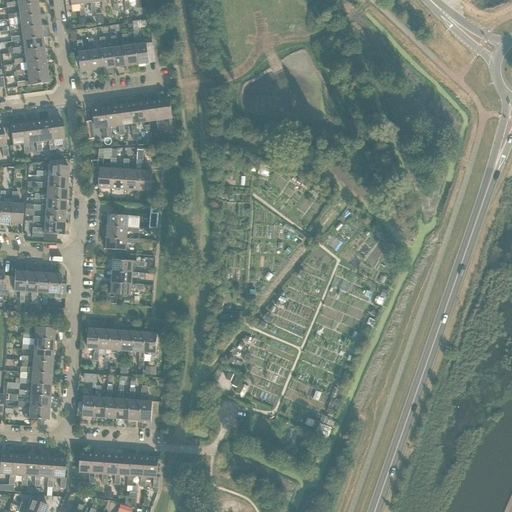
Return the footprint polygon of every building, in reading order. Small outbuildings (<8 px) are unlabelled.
[(85,15),(84,4),(83,4),(82,0),(71,0),(72,6),(79,5),(80,16),(85,15)] [(96,14),(95,3),(94,0),(82,0),(83,4),(84,4),(90,3),(92,15),(96,14)] [(108,12),(106,1),(105,0),(94,0),(95,3),(101,2),(103,13),(108,12)] [(119,11),(117,0),(105,0),(106,1),(113,0),(114,12),(119,11)] [(38,4),(18,6),(19,18),(39,15),(38,4)] [(15,18),(8,19),(9,26),(9,31),(21,29),(41,26),(39,15),(19,18),(15,18)] [(41,26),(21,29),(22,35),(22,40),(42,37),(41,26)] [(135,45),(138,65),(149,63),(147,43),(140,44),(138,33),(133,34),(135,45)] [(135,45),(128,46),(127,35),(122,35),(124,47),(126,66),(138,65),(135,45)] [(124,47),(117,47),(116,36),(111,37),(112,48),(115,68),(126,66),(124,47)] [(23,47),(12,48),(12,53),(24,52),(24,51),(44,49),(42,37),(22,40),(23,47)] [(112,48),(106,49),(104,38),(100,38),(101,50),(104,69),(115,68),(112,48)] [(101,50),(95,50),(93,39),(88,40),(90,51),(93,71),(104,69),(101,50)] [(90,51),(83,52),(82,41),(77,41),(78,53),(81,72),(93,71),(90,51)] [(44,49),(24,51),(24,52),(25,58),(25,63),(45,60),(44,49)] [(45,60),(25,63),(26,69),(27,74),(47,71),(45,60)] [(47,71),(27,74),(29,86),(48,83),(47,71)] [(159,120),(162,120),(169,119),(171,129),(176,128),(175,118),(172,118),(170,99),(157,101),(159,120)] [(163,130),(162,120),(159,120),(157,101),(144,102),(147,122),(149,122),(157,121),(158,131),(163,130)] [(151,132),(149,122),(147,122),(144,102),(131,104),(134,124),(136,123),(144,122),(145,132),(151,132)] [(138,133),(136,123),(134,124),(131,104),(118,106),(121,126),(124,125),(131,124),(133,134),(138,133)] [(125,135),(124,125),(121,126),(118,106),(106,107),(108,127),(111,127),(119,126),(120,136),(125,135)] [(112,137),(111,127),(108,127),(106,107),(93,109),(95,129),(106,128),(107,137),(112,137)] [(51,140),(53,140),(61,139),(62,149),(67,148),(66,137),(64,138),(61,118),(48,120),(51,140)] [(55,150),(53,140),(51,140),(48,120),(35,122),(38,142),(41,141),(48,140),(49,150),(55,150)] [(42,151),(41,141),(38,142),(35,122),(23,124),(25,143),(28,143),(35,142),(37,152),(42,151)] [(29,153),(28,143),(25,143),(23,124),(10,125),(12,145),(23,144),(24,154),(29,153)] [(113,168),(111,168),(103,168),(104,158),(98,157),(98,168),(100,168),(99,188),(112,189),(113,168)] [(126,169),(123,169),(116,168),(116,159),(111,158),(111,168),(113,168),(112,189),(125,190),(126,169)] [(139,170),(136,170),(129,169),(129,159),(124,159),(123,169),(126,169),(125,190),(138,191),(139,170)] [(139,170),(138,191),(151,192),(152,171),(141,170),(142,160),(137,160),(136,170),(139,170)] [(47,177),(67,178),(68,166),(48,165),(48,172),(36,171),(36,176),(47,177)] [(66,189),(67,178),(47,177),(47,183),(35,182),(35,187),(46,188),(66,189)] [(66,201),(66,189),(46,188),(46,195),(34,194),(34,199),(46,199),(66,201)] [(11,203),(4,203),(5,191),(0,191),(0,193),(0,222),(10,223),(11,203)] [(11,203),(10,223),(21,224),(23,204),(16,204),(16,192),(12,192),(11,203)] [(65,212),(66,201),(46,199),(45,206),(34,205),(33,210),(45,211),(65,212)] [(64,223),(65,212),(45,211),(44,217),(33,216),(32,221),(44,222),(64,223)] [(108,226),(128,227),(128,221),(140,222),(140,223),(149,223),(149,218),(129,216),(109,214),(108,226)] [(63,235),(64,223),(44,222),(44,229),(32,228),(32,233),(43,234),(63,235)] [(139,228),(128,227),(108,226),(107,237),(127,239),(127,232),(139,233),(139,228)] [(138,240),(127,239),(107,237),(106,249),(126,251),(127,244),(138,244),(138,240)] [(112,271),(132,273),(133,266),(144,267),(145,262),(133,261),(113,260),(112,271)] [(7,291),(9,276),(3,276),(4,270),(0,270),(0,301),(1,302),(2,290),(2,291),(2,290),(7,291)] [(25,292),(26,272),(14,271),(14,276),(9,276),(7,291),(13,291),(20,292),(19,303),(24,304),(25,292)] [(132,284),(132,273),(112,271),(112,283),(132,284)] [(36,293),(37,273),(26,272),(25,292),(31,293),(30,304),(35,304),(36,293)] [(47,294),(49,274),(37,273),(36,293),(43,293),(42,305),(47,305),(47,294)] [(47,294),(54,294),(53,306),(58,306),(59,294),(60,275),(49,274),(47,294)] [(143,285),(132,284),(112,283),(111,294),(131,296),(131,289),(143,289),(143,285)] [(228,322),(229,314),(220,314),(220,321),(228,322)] [(34,339),(54,340),(54,328),(34,327),(34,334),(22,333),(22,338),(34,339)] [(99,349),(100,329),(89,329),(87,349),(94,349),(93,361),(98,361),(99,349)] [(110,350),(112,330),(100,329),(99,349),(106,350),(105,361),(110,362),(110,350)] [(122,351),(123,331),(112,330),(110,350),(117,351),(116,362),(121,363),(122,351)] [(133,352),(134,332),(123,331),(122,351),(128,351),(127,363),(132,363),(133,352)] [(144,353),(146,333),(134,332),(133,352),(140,352),(139,364),(144,364),(144,353)] [(144,353),(151,353),(150,365),(155,365),(156,353),(157,333),(146,333),(144,353)] [(53,351),(54,340),(34,339),(33,345),(22,344),(21,349),(33,350),(53,351)] [(239,350),(244,343),(240,340),(235,347),(239,350)] [(52,363),(53,351),(33,350),(32,357),(21,356),(20,361),(32,361),(52,363)] [(51,374),(52,363),(32,361),(31,368),(20,367),(20,372),(31,373),(51,374)] [(147,365),(147,373),(156,374),(157,366),(147,365)] [(50,385),(51,374),(31,373),(31,379),(19,379),(19,383),(30,384),(50,385)] [(235,373),(232,383),(238,385),(242,375),(235,373)] [(242,383),(238,391),(245,394),(249,386),(242,383)] [(50,397),(50,385),(30,384),(30,391),(18,390),(18,395),(30,396),(30,395),(50,397)] [(95,397),(89,397),(90,385),(85,385),(84,397),(82,416),(94,417),(95,397)] [(107,398),(100,398),(101,386),(96,386),(95,397),(94,417),(105,418),(107,398)] [(118,399),(111,399),(112,387),(108,387),(107,398),(105,418),(117,419),(118,399)] [(130,400),(129,400),(123,399),(124,388),(119,388),(118,399),(117,419),(128,420),(130,400)] [(141,401),(134,400),(135,389),(130,388),(129,400),(130,400),(128,420),(139,421),(141,401)] [(141,401),(139,421),(151,422),(153,402),(146,401),(146,390),(142,389),(141,401)] [(49,408),(50,397),(30,395),(30,396),(29,402),(18,401),(17,406),(29,407),(49,408)] [(48,420),(49,408),(29,407),(28,414),(17,413),(16,418),(28,418),(28,419),(48,420)] [(11,475),(13,455),(0,453),(0,473),(9,475),(8,485),(13,485),(14,475),(11,475)] [(92,473),(94,453),(81,453),(79,472),(90,473),(89,483),(94,484),(95,474),(92,473)] [(105,474),(107,454),(94,453),(92,473),(95,474),(103,474),(102,484),(107,484),(108,474),(105,474)] [(118,475),(119,455),(107,454),(105,474),(108,474),(115,475),(115,485),(120,485),(121,475),(118,475)] [(24,476),(26,456),(13,455),(11,475),(14,475),(22,475),(21,485),(26,486),(27,476),(24,476)] [(131,476),(132,456),(119,455),(118,475),(121,475),(128,476),(127,486),(133,486),(133,476),(131,476)] [(37,477),(38,457),(26,456),(24,476),(27,476),(35,476),(34,486),(39,487),(40,477),(37,477)] [(144,477),(145,457),(132,456),(131,476),(133,476),(141,477),(140,487),(145,487),(146,477),(144,477)] [(50,477),(51,457),(38,457),(37,477),(40,477),(47,477),(47,487),(52,488),(53,478),(50,477)] [(50,477),(53,478),(60,478),(59,488),(65,489),(65,478),(63,478),(64,458),(51,457),(50,477)] [(144,477),(146,477),(154,478),(153,488),(158,488),(159,478),(157,477),(158,458),(145,457),(144,477)] [(19,507),(33,511),(44,511),(47,505),(30,499),(27,505),(21,502),(19,507)] [(130,511),(132,506),(121,503),(117,511),(130,511)]
